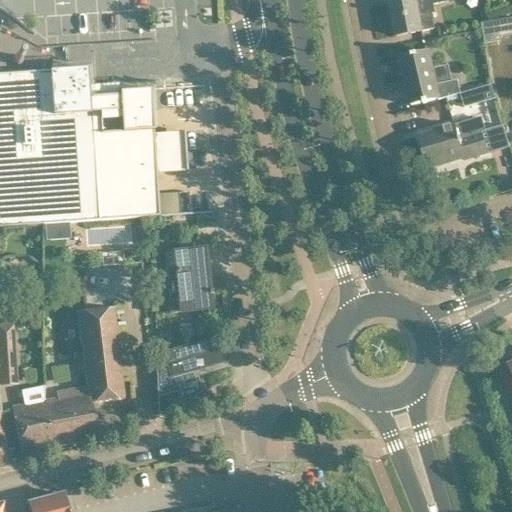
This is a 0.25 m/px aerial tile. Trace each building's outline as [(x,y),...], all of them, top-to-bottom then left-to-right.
[(416,0),(415,0),(390,5),(396,37),(422,32),(422,31),(434,29),(431,15),(435,14),(433,5),(448,2),(447,0),(422,0),(416,1),(416,0)] [(511,17),(480,24),(483,37),(496,35),(500,37),(511,35),(511,17)] [(401,61),(397,62),(400,76),(404,75),(408,93),(411,106),(423,103),(423,105),(427,104),(427,102),(438,100),(438,101),(460,95),(457,80),(436,85),(429,53),(416,55),(416,54),(411,55),(411,57),(400,59),(401,61)] [(160,218),(151,90),(119,92),(120,97),(97,99),(90,99),(87,69),(0,75),(0,228),(105,221),(160,218)] [(460,93),(460,95),(464,108),(495,99),(491,84),(460,93)] [(455,125),(418,136),(428,168),(463,158),(465,161),(509,148),(503,126),(482,133),(478,119),(455,126),(455,125)] [(164,269),(169,314),(201,311),(201,314),(214,313),(212,292),(209,293),(205,250),(174,253),(176,267),(164,269)] [(141,263),(142,270),(152,270),(151,262),(141,263)] [(78,313),(88,394),(64,399),(45,402),(52,439),(54,449),(99,440),(91,404),(124,400),(113,309),(78,313)] [(0,328),(0,385),(17,385),(14,343),(10,344),(8,328),(0,328)] [(192,371),(220,363),(217,339),(165,354),(163,350),(155,352),(157,399),(176,393),(179,405),(202,393),(198,378),(194,379),(193,373),(192,373),(192,371)] [(52,439),(45,402),(42,388),(22,392),(24,406),(11,408),(21,455),(54,449),(52,439)] [(48,499),(27,505),(29,511),(67,511),(63,495),(60,496),(58,494),(49,497),(48,499)]
